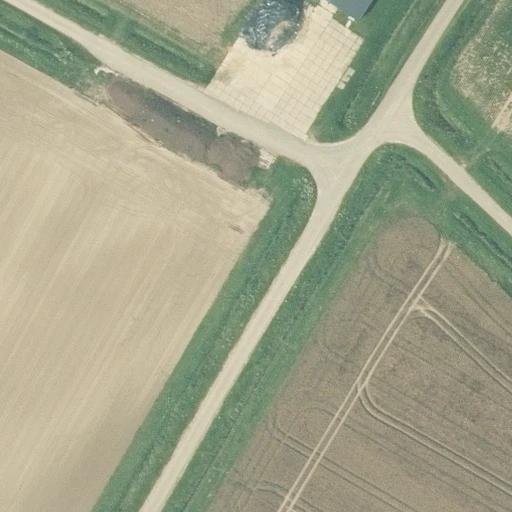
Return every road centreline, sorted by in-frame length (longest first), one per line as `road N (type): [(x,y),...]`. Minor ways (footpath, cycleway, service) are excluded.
road 1 (unclassified): [(145,511),(339,179)]
road 2 (unclassified): [(339,179),(16,0)]
road 3 (unclassified): [(511,234),(392,112)]
road 4 (unclassified): [(392,112),(457,0)]
